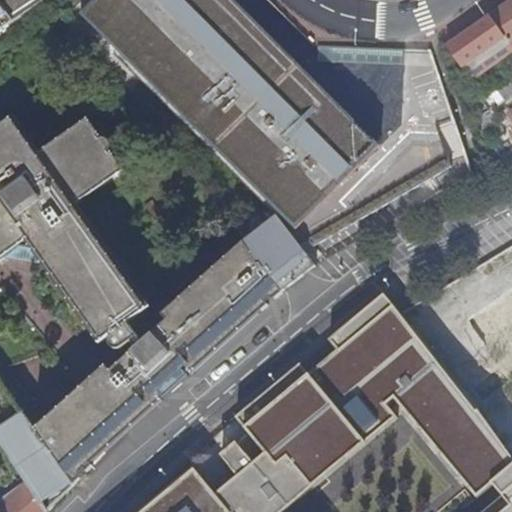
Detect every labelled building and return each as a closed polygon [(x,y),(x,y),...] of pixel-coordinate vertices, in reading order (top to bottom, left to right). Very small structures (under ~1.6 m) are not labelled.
[(0,0),(0,4),(15,24),(50,0),(0,0)] [(91,0),(73,18),(94,46),(104,36),(312,247),(430,179),(438,195),(472,175),(434,53),(311,48),(263,0),(91,0)] [(511,41),(511,0),(489,16),(508,44),(511,41)] [(0,34),(15,24),(0,4),(0,34)] [(504,42),(487,17),(444,46),(463,75),(494,54),(492,51),(504,42)] [(274,300),(281,294),(243,243),(163,316),(168,322),(143,343),(129,324),(151,308),(82,212),(76,217),(66,204),(79,194),(85,201),(125,172),(112,154),(110,155),(109,154),(111,151),(112,147),(108,141),(103,140),(99,141),(98,140),(101,138),(88,120),(47,149),(52,155),(45,160),(14,118),(0,127),(0,261),(4,259),(41,264),(99,345),(112,336),(113,337),(110,343),(111,349),(115,352),(120,352),(130,344),(136,350),(110,374),(105,369),(36,431),(75,486),(81,480),(82,475),(85,472),(87,474),(94,467),(92,466),(111,448),(165,397),(258,314),(256,312),(259,309),(261,312),(268,306),(266,304),(269,300),(274,300)] [(277,218),(243,243),(281,294),(315,268),(277,218)] [(250,434),(236,445),(275,492),(286,506),(290,511),(294,511),(413,414),(402,401),(406,398),(489,498),(505,484),(511,493),(511,498),(495,511),(511,511),(511,458),(471,402),(385,294),(330,339),(339,350),(309,374),(301,364),(236,418),(250,434)] [(511,312),(485,330),(511,372),(511,312)] [(75,486),(36,431),(0,380),(0,441),(29,485),(47,511),(49,511),(61,500),(75,486)] [(196,470),(146,511),(290,511),(286,506),(275,492),(236,445),(222,456),(233,469),(211,487),(196,470)] [(47,511),(29,485),(2,504),(0,500),(0,511),(47,511)]
